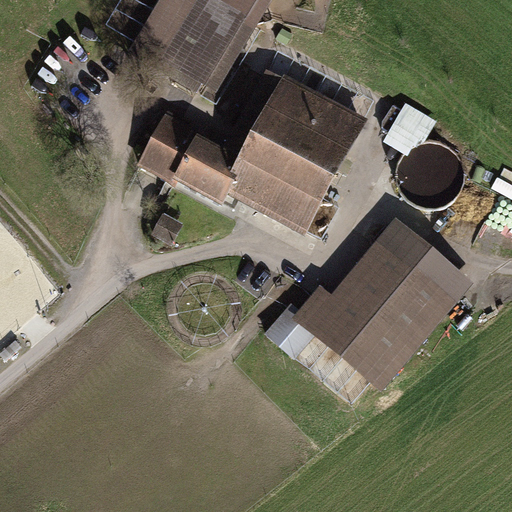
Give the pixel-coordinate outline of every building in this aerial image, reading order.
[(226,0),(223,6),(211,0),(163,0),(141,37),(126,27),(116,45),(195,92),(240,17),(255,26),(270,0),(226,0)] [(285,86),(242,168),(163,126),(141,169),(173,186),(176,181),(223,205),(235,182),(281,206),(276,217),(304,232),(361,126),(285,86)] [(388,147),(408,154),(393,193),(450,214),(470,161),(427,145),(438,116),(404,103),(388,147)] [(181,228),(163,218),(154,236),(172,245),(181,228)] [(320,296),(301,319),(374,380),(442,299),(384,251),(336,309),(320,296)]
